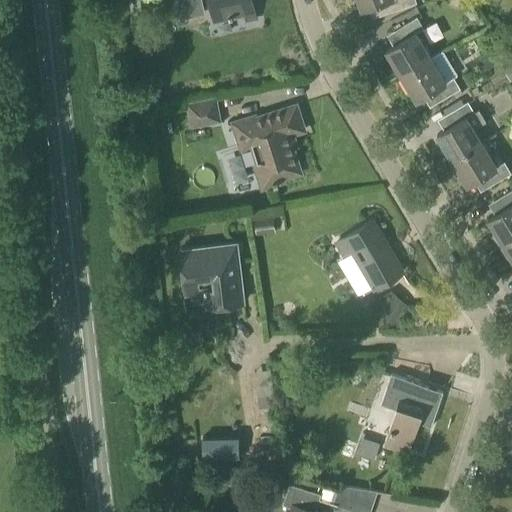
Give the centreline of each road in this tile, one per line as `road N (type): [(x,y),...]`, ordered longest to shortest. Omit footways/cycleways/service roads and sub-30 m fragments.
road 1 (residential): [(469,511),(499,422),(503,378),(493,332),(340,96),(301,0)]
road 2 (primary): [(101,511),(44,0)]
road 3 (unknown): [(493,332),(270,346)]
